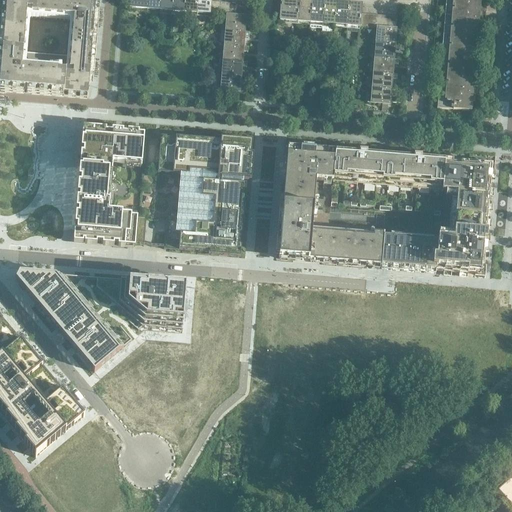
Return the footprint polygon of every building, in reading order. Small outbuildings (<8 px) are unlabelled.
[(0,76),(0,81),(66,87),(89,88),(89,84),(90,76),(90,72),(91,64),(91,60),(92,52),(92,48),(93,40),(93,36),(94,28),(94,25),(94,24),(95,16),(95,13),(96,4),(96,0),(56,0),(55,21),(74,23),(71,57),(24,53),(27,15),(32,15),(31,19),(45,20),(46,0),(6,0),(7,5),(6,8),(6,16),(5,20),(5,28),(4,32),(4,40),(3,44),(3,52),(2,56),(2,60),(1,64),(1,68),(1,72),(0,76)] [(147,10),(148,0),(129,0),(129,9),(147,10)] [(160,11),(160,0),(148,0),(147,10),(160,11)] [(172,12),(173,0),(160,0),(160,11),(172,12)] [(184,13),(185,0),(173,0),(172,12),(184,13)] [(197,14),(197,0),(185,0),(184,13),(184,18),(185,18),(185,19),(196,20),(197,14)] [(209,15),(210,2),(210,0),(197,0),(197,14),(209,15)] [(297,23),(299,0),(294,0),(281,0),(281,1),(279,21),(297,23)] [(310,24),(312,1),(299,0),(297,23),(310,24)] [(477,0),(446,0),(446,8),(445,7),(445,9),(446,9),(444,26),(443,28),(444,28),(443,45),(442,45),(442,46),(443,46),(441,63),(440,65),(441,65),(440,82),(439,82),(439,83),(440,83),(438,100),(437,100),(437,102),(438,102),(438,108),(437,108),(437,109),(469,112),(469,104),(477,0)] [(477,0),(469,104),(474,104),(482,0),(477,0)] [(322,25),(324,2),(312,1),(310,24),(309,28),(322,29),(322,25)] [(335,26),(336,3),(324,2),(322,25),(335,26)] [(347,27),(349,4),(336,3),(335,26),(347,27)] [(360,27),(361,15),(361,6),(349,4),(347,27),(347,31),(359,32),(360,28),(360,27)] [(244,33),(245,23),(250,23),(250,18),(245,18),(240,17),(234,17),(228,17),(227,16),(226,29),(222,28),(222,32),(226,32),(226,31),(244,33)] [(394,45),(395,35),(400,36),(401,31),(396,30),(390,30),(384,29),(378,29),(377,29),(376,41),(372,41),(372,44),(376,44),(394,45)] [(243,48),(244,38),(249,38),(249,33),(244,33),(226,31),(226,32),(225,43),(221,43),(221,46),(225,47),(225,46),(243,48)] [(393,60),(394,50),(399,50),(399,45),(394,45),(376,44),(375,56),(371,55),(371,59),(375,59),(393,60)] [(242,63),(242,62),(243,52),(248,53),(248,48),(243,48),(225,46),(225,47),(224,58),(220,58),(219,61),(223,62),(223,61),(242,63)] [(392,75),(393,65),(398,65),(398,60),(393,60),(375,59),(374,71),(370,70),(370,74),(374,74),(374,73),(392,75)] [(241,77),(241,67),(246,68),(247,63),(242,62),(242,63),(223,61),(223,62),(222,73),(218,73),(218,76),(222,76),(241,77)] [(391,90),(392,80),(397,80),(397,75),(392,75),(374,73),(374,74),(373,86),(369,85),(368,88),(372,89),(372,88),(391,90)] [(239,93),(240,82),(245,82),(246,78),(241,77),(222,76),(218,76),(217,91),(239,93)] [(390,105),(390,94),(395,95),(396,90),(391,90),(372,88),(372,89),(371,100),(367,100),(367,103),(388,105),(390,105)] [(126,134),(122,134),(122,138),(118,138),(115,138),(115,133),(112,133),(110,133),(85,131),(85,138),(85,139),(84,153),(83,155),(82,169),(82,170),(81,185),(81,186),(80,200),(80,202),(78,216),(78,217),(77,231),(77,232),(77,233),(76,243),(83,243),(85,243),(101,245),(103,245),(105,245),(106,240),(110,241),(114,241),(113,246),(117,246),(118,246),(131,247),(133,247),(135,247),(135,246),(135,244),(136,230),(137,217),(136,217),(128,217),(121,216),(108,215),(109,205),(112,173),(113,164),(125,165),(141,166),(142,166),(144,136),(141,135),(127,134),(126,134)] [(161,137),(158,173),(181,175),(177,218),(166,217),(165,234),(164,246),(164,248),(163,252),(240,258),(246,185),(243,185),(244,180),(251,181),(253,156),(251,155),(252,142),(221,140),(220,142),(161,137)] [(288,148),(283,206),(313,208),(316,180),(333,182),(335,152),(288,148)] [(387,186),(390,156),(389,156),(367,154),(367,153),(366,153),(360,152),(359,152),(359,154),(336,152),(335,152),(333,182),(387,186)] [(445,161),(443,161),(443,162),(433,161),(433,160),(432,160),(432,161),(421,160),(421,159),(420,159),(417,159),(414,159),(415,158),(413,158),(413,159),(403,158),(403,157),(401,157),(401,158),(391,157),(391,156),(390,156),(387,186),(399,187),(400,187),(411,188),(412,188),(418,189),(419,189),(429,190),(431,190),(441,191),(442,191),(445,161)] [(491,171),(492,165),(485,165),(485,164),(476,163),(476,165),(468,164),(464,164),(460,164),(460,162),(445,161),(442,191),(442,193),(457,194),(455,218),(487,221),(491,171)] [(313,208),(283,206),(283,207),(283,213),(284,213),(284,219),(282,219),(282,220),(281,232),(281,233),(280,245),(279,246),(281,247),(281,252),(279,252),(279,258),(278,259),(280,260),(280,259),(293,260),(293,261),(295,261),(295,260),(301,261),(306,261),(307,261),(307,262),(309,262),(309,260),(311,233),(312,231),(313,208)] [(483,276),(487,221),(455,218),(453,242),(437,241),(437,243),(383,239),(381,266),(381,268),(384,268),(483,276)] [(367,238),(324,234),(324,241),(323,241),(323,244),(322,261),(322,263),(323,263),(323,262),(336,263),(336,264),(338,264),(338,263),(351,264),(351,265),(352,266),(352,264),(365,265),(365,267),(367,267),(367,265),(368,265),(377,266),(380,266),(379,268),(381,268),(381,266),(383,239),(383,236),(368,235),(367,238)] [(0,263),(0,278),(70,361),(121,317),(157,320),(160,276),(0,263)] [(284,317),(283,340),(420,349),(421,327),(404,326),(405,317),(475,321),(473,354),(488,355),(490,323),(496,323),(497,318),(509,319),(509,307),(498,306),(498,300),(375,292),(374,314),(384,315),(383,324),(284,317)] [(303,305),(302,313),(322,315),(323,308),(303,305)] [(0,317),(0,416),(36,459),(84,417),(0,317)] [(473,332),(459,331),(458,350),(473,351),(473,332)]
